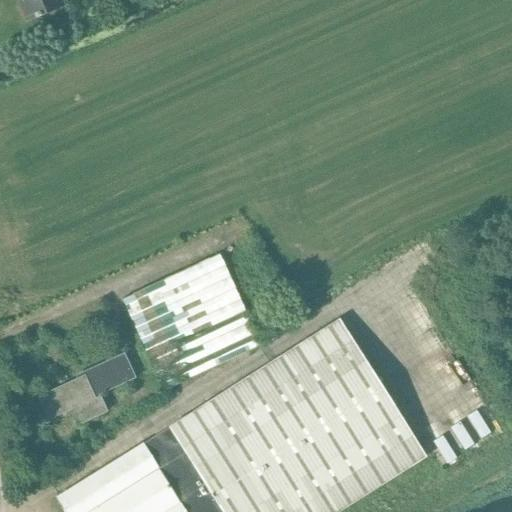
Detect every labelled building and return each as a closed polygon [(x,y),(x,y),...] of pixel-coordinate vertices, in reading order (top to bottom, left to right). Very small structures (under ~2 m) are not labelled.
[(16,0),(26,23),(65,6),(62,0),(16,0)] [(219,254),(121,300),(164,390),(261,345),(219,254)] [(337,511),(426,456),(340,319),(168,427),(168,428),(143,443),(56,498),(64,511),(337,511)] [(74,409),(81,424),(106,412),(98,396),(135,378),(123,353),(74,376),(76,379),(36,397),(47,422),(74,409)] [(449,409),(470,456),(498,444),(477,396),(449,409)]
